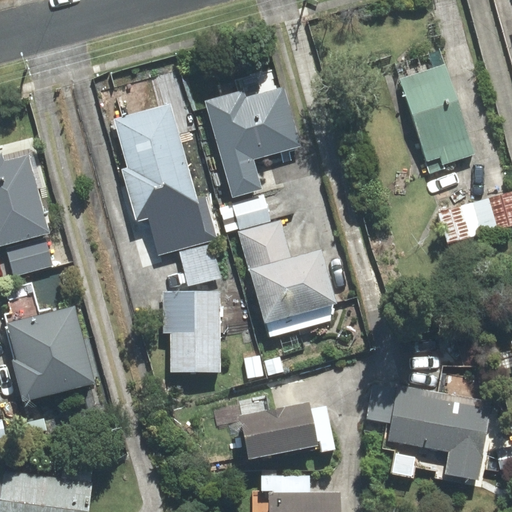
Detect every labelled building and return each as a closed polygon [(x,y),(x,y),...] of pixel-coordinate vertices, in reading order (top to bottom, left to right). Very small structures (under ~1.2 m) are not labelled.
[(444,70),(401,83),(430,173),(473,159),(444,70)] [(243,92),(211,102),(238,193),(259,186),(250,157),(298,143),(282,90),(245,100),(243,92)] [(197,203),(169,109),(121,123),(135,169),(128,171),(142,219),(197,203)] [(3,155),(0,155),(0,244),(51,232),(32,156),(5,163),(3,155)] [(511,202),(510,194),(440,214),(449,244),(511,226),(511,202)] [(265,197),(235,204),(241,229),(272,221),(265,197)] [(280,225),(244,234),(270,334),(332,318),(314,253),(289,260),(280,225)] [(46,239),(8,248),(15,275),(52,265),(46,239)] [(212,245),(184,253),(192,285),(220,278),(212,245)] [(220,294),(168,294),(168,331),(174,331),(174,369),(220,368),(220,294)] [(92,377),(75,311),(13,327),(30,393),(92,377)] [(478,477),(490,413),(401,398),(394,436),(455,447),(450,472),(478,477)] [(311,407),(243,420),(250,454),(317,441),(311,407)] [(0,511),(87,511),(92,483),(0,470),(0,511)] [(340,511),(340,497),(273,497),(273,511),(340,511)]
